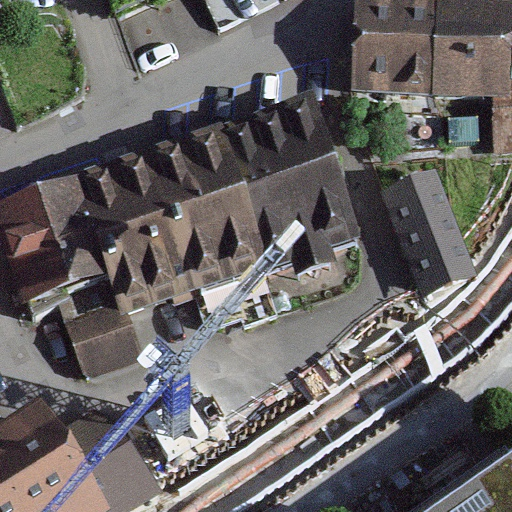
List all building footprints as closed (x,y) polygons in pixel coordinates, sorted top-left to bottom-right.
[(511,110),(511,15),(375,11),(372,106),(511,110)] [(313,103),(222,134),(271,275),(361,244),(313,103)] [(511,120),(503,121),(507,163),(511,162),(511,120)] [(78,191),(124,325),(131,323),(271,275),(222,134),(75,184),(78,191)] [(437,177),(383,199),(429,310),(483,288),(437,177)] [(0,217),(0,246),(25,319),(60,308),(86,386),(145,366),(131,323),(124,325),(78,191),(0,217)] [(41,417),(0,443),(0,511),(138,511),(163,498),(104,408),(56,437),(41,417)] [(511,511),(511,478),(463,511),(511,511)]
